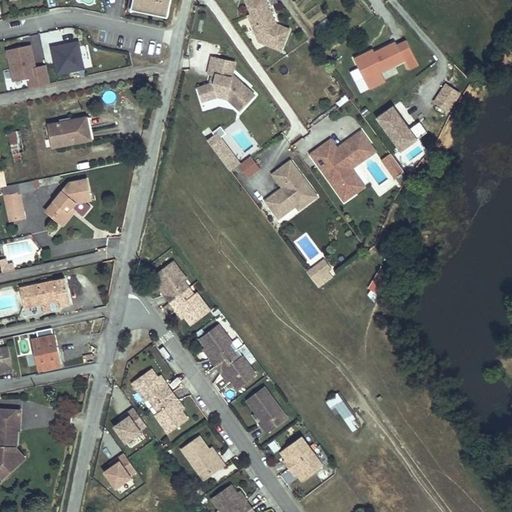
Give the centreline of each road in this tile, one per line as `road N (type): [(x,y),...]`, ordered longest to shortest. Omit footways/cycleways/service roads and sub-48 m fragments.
road 1 (residential): [(120,294),(142,304),(290,511)]
road 2 (residential): [(178,40),(120,294)]
road 3 (residential): [(120,294),(73,511)]
road 4 (residential): [(0,31),(70,17),(178,40)]
